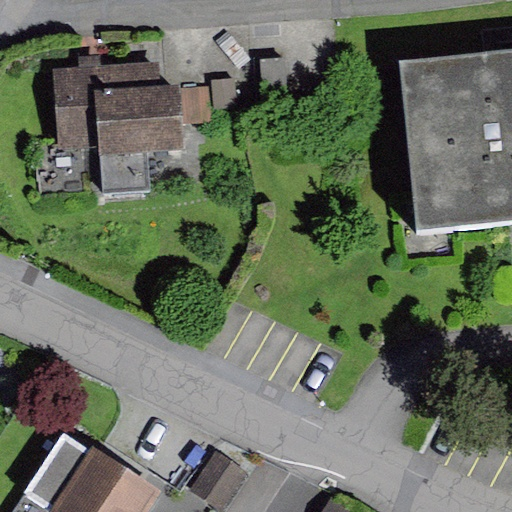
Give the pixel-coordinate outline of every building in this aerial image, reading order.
[(287,62),(261,63),(262,103),(288,102),(287,62)] [(180,68),(55,75),(59,155),(101,153),(101,166),(185,161),(183,127),(182,90),(180,68)] [(511,70),(400,78),(411,243),(511,236),(511,70)] [(235,82),(213,84),(215,112),(237,111),(235,82)] [(209,88),(182,90),(183,127),(211,126),(209,88)] [(156,511),(162,503),(64,439),(15,511),(156,511)] [(217,455),(194,494),(225,511),(248,473),(217,455)]
